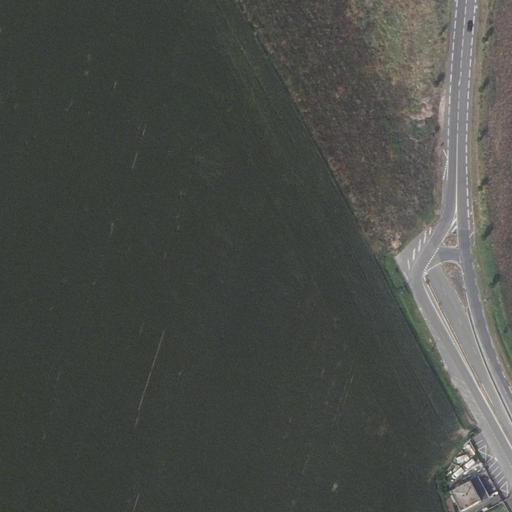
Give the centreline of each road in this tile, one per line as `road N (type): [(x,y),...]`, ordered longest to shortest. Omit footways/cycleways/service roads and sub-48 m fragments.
road 1 (tertiary): [(428,253),(416,280),(511,459)]
road 2 (tertiary): [(466,0),(457,178)]
road 3 (tertiary): [(511,405),(479,325),(465,256)]
